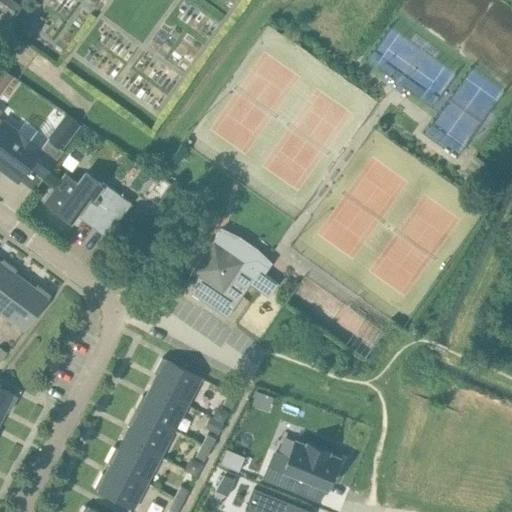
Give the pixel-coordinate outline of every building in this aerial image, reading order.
[(13,0),(0,0),(0,8),(13,18),(22,6),(13,0)] [(0,66),(0,95),(14,77),(0,66)] [(44,137),(38,145),(3,120),(0,124),(0,159),(8,166),(5,171),(18,180),(29,166),(43,177),(63,150),(62,149),(81,124),(65,113),(46,138),(44,137)] [(475,155),(463,171),(476,180),(488,164),(475,155)] [(131,205),(103,184),(85,171),(77,182),(65,173),(45,200),(71,220),(75,214),(107,238),(131,205)] [(138,228),(128,221),(114,242),(123,249),(138,228)] [(243,261),(214,241),(193,270),(199,274),(188,290),(226,316),(250,282),(268,295),(276,284),(267,278),(269,275),(268,275),(266,277),(262,275),(268,266),(256,258),(243,261)] [(3,258),(0,261),(0,309),(1,311),(25,279),(14,272),(17,268),(3,258)] [(37,283),(35,287),(25,279),(1,311),(25,328),(51,294),(37,283)] [(154,371),(158,373),(152,384),(187,403),(201,376),(162,356),(154,371)] [(187,403),(152,384),(146,397),(143,396),(136,409),(139,410),(173,429),(187,403)] [(18,395),(14,393),(0,386),(0,419),(6,409),(10,411),(18,395)] [(228,391),(223,403),(231,407),(237,396),(228,391)] [(139,410),(136,409),(135,408),(127,423),(131,425),(125,437),(160,455),(173,429),(139,410)] [(212,416),(223,421),(226,415),(216,409),(212,416)] [(223,421),(212,416),(212,417),(210,417),(204,427),(218,434),(223,424),(222,423),(223,421)] [(201,444),(210,448),(215,438),(207,433),(201,444)] [(111,463),(146,481),(160,455),(125,437),(118,449),(114,447),(107,461),(111,463)] [(275,452),(265,478),(263,477),(262,478),(306,496),(306,494),(299,492),(305,479),(326,487),(331,475),(332,476),(339,458),(329,454),(330,452),(307,443),(306,445),(295,440),(288,457),(275,452)] [(210,448),(201,444),(195,455),(204,460),(210,448)] [(133,507),(146,481),(111,463),(105,475),(101,473),(94,487),(133,507)] [(224,474),(215,490),(228,495),(235,479),(224,474)] [(174,496),(183,502),(190,490),(180,485),(174,496)] [(250,511),(311,511),(312,511),(254,487),(245,510),(250,511)] [(183,502),(174,496),(169,506),(178,511),(183,502)]
